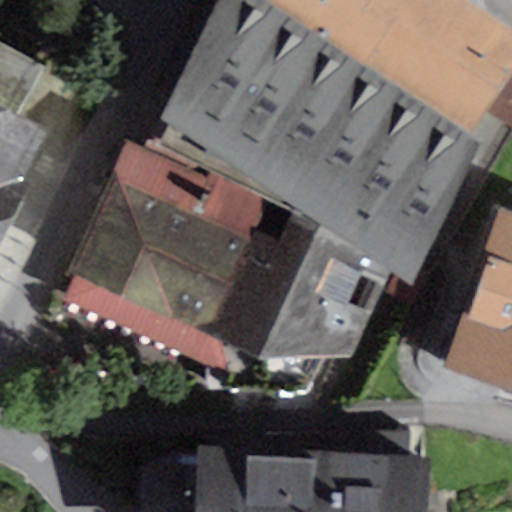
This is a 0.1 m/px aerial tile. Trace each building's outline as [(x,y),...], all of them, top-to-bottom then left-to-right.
[(190,103),(161,162),(238,196),(244,182),(260,188),(267,172),(306,190),(299,207),(370,242),(383,249),(406,259),(463,143),(247,0),(230,0),(181,98),(190,103)] [(364,47),(467,115),(511,47),(511,37),(453,0),(273,0),(359,56),(364,47)] [(0,200),(11,180),(4,176),(30,125),(17,119),(47,65),(0,39),(0,200)] [(511,80),(495,107),(511,118),(511,80)] [(238,196),(161,162),(139,152),(75,293),(213,356),(212,384),(304,388),(327,337),(340,342),(383,249),(370,242),(299,207),(306,190),(267,172),(260,188),(244,182),(238,196)] [(510,373),(511,373),(511,210),(494,205),(440,360),(506,383),(510,373)] [(294,450),(255,448),(256,432),(207,434),(207,451),(174,450),(142,465),(139,506),(145,511),(417,511),(421,457),(409,456),(410,428),(321,431),(319,457),(293,455),(294,450)]
